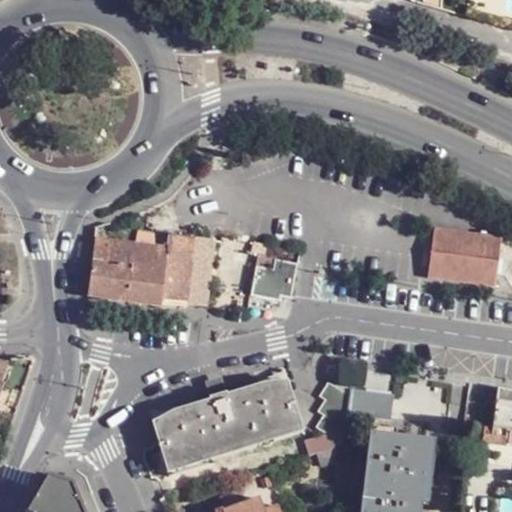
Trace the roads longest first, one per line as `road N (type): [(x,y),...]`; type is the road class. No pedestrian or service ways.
road 1 (residential): [(135,362),(245,345),(339,315),(511,341)]
road 2 (primary): [(511,119),(340,49),(286,39),(143,41)]
road 3 (primary): [(154,134),(210,109),(293,97),(388,118),(511,171)]
road 4 (residential): [(511,42),(368,0)]
